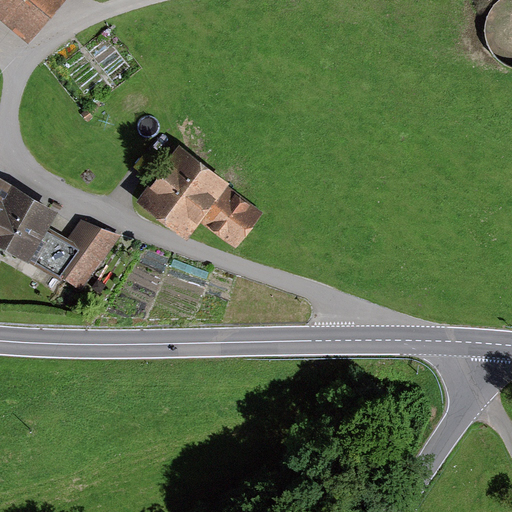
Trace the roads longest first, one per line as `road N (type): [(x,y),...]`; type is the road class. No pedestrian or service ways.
road 1 (secondary): [(473,341),(0,340)]
road 2 (tertiary): [(398,511),(465,408),(473,341)]
